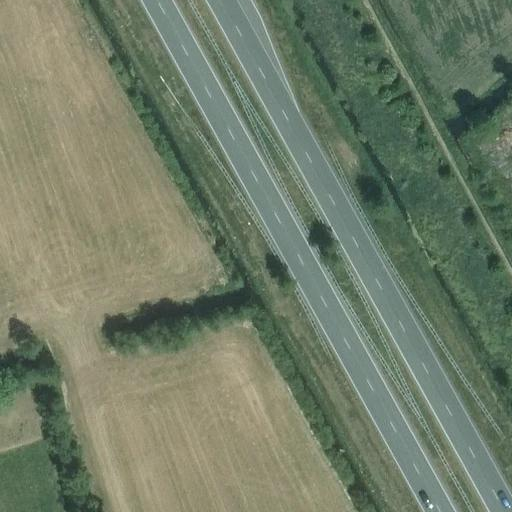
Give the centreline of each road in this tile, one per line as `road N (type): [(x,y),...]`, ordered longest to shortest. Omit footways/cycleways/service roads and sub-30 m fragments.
road 1 (trunk): [(508,511),(221,0)]
road 2 (trunk): [(150,0),(433,511)]
